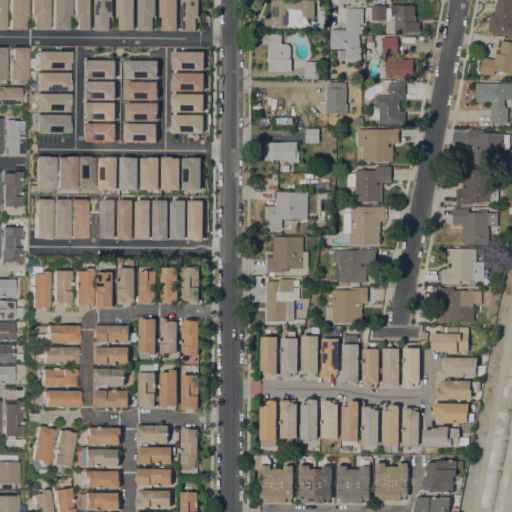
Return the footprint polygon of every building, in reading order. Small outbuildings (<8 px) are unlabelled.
[(9,0),(26,0),(26,20),(23,20),(23,29),(9,29),(9,0)] [(48,0),(48,29),(33,29),(33,20),(30,20),(30,0),(48,0)] [(52,0),(69,0),(69,15),(67,15),(67,29),(52,29),(52,0)] [(90,0),(90,30),(76,29),(76,21),(73,21),(73,0),(90,0)] [(95,0),(112,0),(112,14),(113,14),(113,21),(110,21),(110,30),(108,30),(97,30),(97,29),(95,29),(95,0)] [(134,0),(134,29),(119,29),(119,15),(116,15),(116,0),(134,0)] [(138,0),(156,0),(156,21),(153,21),(153,31),(138,30),(138,0)] [(177,0),(177,30),(162,30),(162,16),(160,16),(160,0),(177,0)] [(181,0),(199,0),(199,22),(196,22),(196,31),(181,31),(181,0)] [(314,0),(314,17),(305,17),(305,26),(289,26),(289,28),(264,27),(265,15),(269,15),(269,12),(270,12),(270,0),(314,0)] [(511,35),(487,32),(490,13),(494,13),(496,2),(496,0),(511,0),(511,35)] [(366,20),(366,6),(371,6),(371,5),(386,5),(386,8),(391,8),(391,4),(414,5),(414,16),(415,16),(415,22),(420,22),(420,24),(418,24),(418,31),(386,30),(386,25),(389,20),(366,20)] [(346,8),(362,8),(362,24),(360,24),(360,26),(363,26),(363,33),(359,33),(359,39),(360,39),(360,45),(359,45),(359,47),(361,47),(361,60),(337,59),(337,50),(344,50),(345,49),(330,48),(330,29),(345,29),(346,8)] [(325,27),(311,27),(311,21),(318,21),(318,9),(325,9),(325,27)] [(290,59),(291,59),(291,72),(267,71),(268,44),(262,44),(262,33),(281,34),(281,43),(287,43),(290,47),(290,59)] [(385,52),(382,52),(382,37),(397,37),(397,58),(412,58),(412,77),(385,77),(385,76),(380,76),(380,66),(385,66),(385,52)] [(479,73),(482,57),(494,59),(495,52),(499,53),(501,40),(511,41),(511,73),(494,70),(493,76),(479,73)] [(26,80),(9,79),(9,61),(11,61),(11,47),(14,47),(24,47),(26,47),(26,80)] [(168,48),(192,48),(192,71),(168,71),(168,48)] [(68,69),(68,52),(36,51),(35,69),(68,69)] [(114,78),(114,60),(82,59),(81,77),(114,78)] [(318,61),(318,79),(304,79),(304,61),(318,61)] [(157,63),(157,76),(156,76),(155,81),(144,81),(144,77),(143,77),(143,62),(157,63)] [(68,90),(67,71),(35,72),(35,91),(68,90)] [(170,91),(203,91),(203,72),(170,72),(170,91)] [(114,99),(114,81),(82,80),(81,99),(114,99)] [(157,99),(156,81),(124,81),(124,100),(157,99)] [(326,87),(328,87),(328,81),(345,82),(345,88),(346,88),(346,104),(347,104),(347,114),(325,113),(326,101),(326,87)] [(490,102),(475,101),(475,82),(511,82),(511,105),(511,98),(504,98),(504,104),(504,108),(507,108),(507,123),(490,123),(490,102)] [(379,123),(379,119),(371,119),(371,106),(374,106),(374,95),(388,95),(388,83),(405,83),(405,98),(399,98),(399,112),(404,112),(404,121),(402,121),(402,123),(379,123)] [(0,104),(0,87),(19,87),(19,105),(0,104)] [(67,112),(68,92),(35,91),(35,111),(67,112)] [(202,111),(202,93),(170,93),(171,112),(202,111)] [(114,119),(114,101),(81,102),(82,120),(114,119)] [(157,102),(124,101),(124,120),(157,121),(157,102)] [(170,132),(202,133),(202,114),(171,113),(170,132)] [(35,114),(35,133),(67,133),(67,114),(35,114)] [(23,120),(23,155),(5,155),(5,119),(6,119),(6,115),(13,116),(13,120),(23,120)] [(362,125),(350,125),(350,124),(358,117),(362,117),(362,125)] [(114,123),(114,141),(81,140),(81,130),(82,130),(82,123),(114,123)] [(123,141),(123,123),(155,123),(155,130),(155,141),(123,141)] [(319,128),(319,143),(305,142),(305,128),(319,128)] [(362,160),(362,152),(358,152),(358,147),(356,146),(356,129),(390,129),(390,128),(394,128),(399,128),(399,143),(392,143),(392,161),(362,160)] [(467,128),(472,128),(472,129),(481,129),(481,132),(503,132),(503,134),(509,134),(509,149),(503,149),(503,164),(473,164),(473,143),(467,143),(467,128)] [(288,161),(284,161),(284,160),(264,160),(264,142),(296,142),(296,151),(302,151),(302,162),(288,162),(288,161)] [(53,191),(53,156),(35,156),(34,191),(53,191)] [(56,156),(56,189),(74,189),(73,156),(56,156)] [(95,156),(76,156),(77,189),(95,189),(95,156)] [(98,189),(116,189),(115,156),(97,157),(98,189)] [(118,189),(118,156),(129,156),(129,157),(137,157),(136,189),(118,189)] [(139,190),(157,190),(158,157),(140,157),(139,190)] [(171,157),(171,160),(181,160),(181,171),(192,171),(192,187),(178,186),(179,180),(164,179),(165,171),(147,171),(147,157),(171,157)] [(199,190),(200,157),(182,157),(181,190),(199,190)] [(355,201),(355,186),(347,186),(347,173),(355,173),(355,169),(375,169),(375,166),(390,166),(390,181),(381,181),(381,201),(355,201)] [(462,169),(491,169),(491,182),(498,183),(497,201),(472,200),(472,204),(461,204),(455,204),(456,189),(462,189),(462,169)] [(20,206),(2,206),(2,171),(20,171),(20,206)] [(281,218),(281,228),(267,227),(267,221),(264,221),(264,206),(275,206),(275,191),(304,192),(304,194),(307,194),(306,219),(281,218)] [(50,199),(34,198),(33,238),(49,239),(50,199)] [(70,238),(84,238),(85,198),(70,198),(70,238)] [(67,199),(52,199),(52,238),(67,239),(67,199)] [(99,238),(114,238),(113,199),(98,199),(99,238)] [(131,239),(132,199),(117,199),(116,239),(131,239)] [(149,199),(134,199),(134,238),(149,238),(149,199)] [(166,239),(167,199),(152,199),(151,239),(166,239)] [(184,239),(185,200),(169,199),(169,239),(184,239)] [(186,240),(201,240),(202,200),(187,199),(186,240)] [(371,244),(371,246),(367,246),(367,244),(349,244),(349,232),(342,232),(342,212),(350,213),(350,206),(385,206),(385,221),(379,221),(379,244),(371,244)] [(488,244),(462,243),(462,223),(452,223),(452,208),(457,208),(469,208),(469,212),(488,212),(488,213),(497,213),(497,226),(488,226),(488,244)] [(19,227),(19,262),(17,262),(17,263),(13,263),(13,262),(2,262),(2,227),(3,227),(3,220),(18,220),(17,227),(19,227)] [(272,236),(302,236),(302,268),(282,268),(282,272),(266,272),(267,257),(272,257),(272,236)] [(475,261),(484,261),(483,280),(459,280),(459,283),(446,283),(445,284),(440,284),(441,268),(446,269),(447,248),(476,249),(475,261)] [(375,249),(375,264),(362,264),(363,281),(348,282),(348,285),(340,285),(340,282),(339,282),(339,262),(328,262),(328,250),(375,249)] [(134,301),(117,301),(117,267),(126,267),(126,259),(133,259),(134,301)] [(41,271),(46,271),(48,273),(47,307),(37,307),(37,308),(30,308),(31,274),(30,274),(31,266),(41,266),(41,271)] [(160,267),(177,267),(177,302),(160,302),(160,267)] [(198,301),(182,301),(182,267),(199,267),(198,301)] [(91,304),(80,304),(80,305),(74,305),(74,271),(83,271),(83,269),(85,268),(89,268),(91,269),(91,304)] [(69,305),(53,305),(53,270),(69,270),(69,305)] [(139,271),(156,271),(155,302),(139,302),(139,271)] [(112,306),(106,306),(106,307),(99,307),(99,306),(95,306),(96,272),(112,272),(112,306)] [(0,296),(0,279),(13,279),(13,297),(0,296)] [(266,281),(278,281),(278,279),(293,279),(293,287),(298,287),(298,299),(293,299),(293,320),(266,320),(266,281)] [(350,287),(367,287),(368,302),(361,302),(361,321),(331,321),(331,307),(323,307),(323,290),(350,289),(350,287)] [(447,302),(437,302),(437,287),(442,287),(453,287),(453,290),(481,290),(481,304),(473,304),(473,321),(447,321),(447,322),(435,322),(435,310),(447,310),(447,302)] [(0,300),(12,301),(12,307),(22,308),(21,316),(12,316),(12,319),(0,318),(0,300)] [(139,318),(140,318),(140,317),(154,318),(154,319),(155,319),(155,353),(153,355),(152,355),(152,359),(139,359),(139,318)] [(176,352),(159,352),(160,318),(176,318),(176,352)] [(198,354),(182,354),(182,320),(185,320),(185,319),(194,319),(194,321),(198,321),(198,354)] [(0,322),(12,323),(12,340),(0,340),(0,322)] [(78,325),(77,342),(33,341),(33,334),(47,334),(47,325),(78,325)] [(128,325),(128,342),(94,342),(94,338),(93,338),(93,331),(94,331),(94,325),(128,325)] [(440,333),(440,327),(459,327),(459,333),(468,333),(468,351),(466,351),(466,352),(458,352),(458,351),(457,351),(457,353),(448,353),(448,352),(441,352),(441,351),(440,351),(440,349),(432,349),(432,333),(440,333)] [(280,377),(281,338),(287,338),(287,329),(294,330),(294,338),(298,338),(297,373),(295,373),(295,376),(291,376),(291,378),(280,377)] [(277,374),(262,374),(262,370),(260,370),(260,336),(277,337),(277,374)] [(318,373),(303,373),(303,369),(301,369),(301,336),(318,336),(318,373)] [(321,338),(338,338),(338,373),(336,373),(336,376),(332,376),(332,378),(321,378),(321,338)] [(0,344),(12,344),(12,353),(21,354),(21,362),(0,362),(0,344)] [(358,382),(343,382),(343,378),(341,378),(342,344),(358,344),(358,382)] [(39,353),(39,348),(40,347),(76,347),(76,356),(77,356),(77,363),(42,363),(42,355),(40,355),(40,354),(39,353)] [(128,347),(128,364),(94,363),(94,347),(128,347)] [(399,386),(384,386),(384,382),(382,382),(382,348),(399,348),(399,386)] [(419,383),(417,383),(417,385),(413,385),(413,387),(411,387),(411,388),(404,388),(404,387),(402,387),(403,348),(419,348),(419,383)] [(379,383),(377,383),(377,386),(372,386),(372,388),(362,388),(362,349),(379,349),(379,383)] [(477,357),(477,367),(476,367),(476,376),(446,376),(446,372),(442,372),(442,357),(477,357)] [(0,383),(0,366),(12,366),(12,383),(0,383)] [(75,369),(75,385),(40,385),(41,368),(75,369)] [(124,369),(124,385),(93,385),(93,368),(124,369)] [(176,406),(166,405),(166,406),(159,406),(160,372),(169,372),(169,371),(170,369),(175,369),(175,370),(176,370),(176,406)] [(154,407),(138,407),(138,372),(155,372),(154,407)] [(198,409),(181,409),(181,375),(198,375),(198,409)] [(436,399),(436,384),(440,384),(440,380),(470,380),(470,390),(472,390),(471,399),(436,399)] [(78,391),(78,400),(79,400),(79,407),(44,407),(44,398),(42,398),(41,396),(41,392),(43,390),(78,391)] [(128,390),(128,407),(94,407),(94,390),(128,390)] [(317,439),(300,439),(301,404),(303,404),(303,401),(307,401),(307,399),(317,400),(317,439)] [(276,440),(275,440),(275,447),(261,446),(261,440),(260,440),(260,405),(262,405),(262,402),(266,402),(266,400),(277,401),(276,440)] [(296,438),(280,438),(280,400),(290,400),(290,402),(293,402),(293,403),(297,403),(296,438)] [(321,400),(336,400),(336,404),(337,404),(337,438),(321,438),(321,400)] [(20,436),(2,436),(3,401),(21,401),(20,436)] [(358,441),(356,441),(356,445),(342,445),(343,440),(341,440),(341,406),(344,406),(344,403),(348,403),(348,401),(358,401),(358,441)] [(468,403),(468,410),(473,410),(473,421),(467,421),(467,422),(437,422),(437,417),(433,417),(433,403),(468,403)] [(382,445),(382,410),(384,410),(384,407),(388,407),(388,405),(399,405),(398,445),(397,445),(397,451),(384,451),(384,445),(382,445)] [(362,406),(376,406),(376,410),(378,410),(378,443),(362,443),(362,406)] [(419,445),(402,445),(402,408),(417,408),(417,411),(419,411),(419,445)] [(39,460),(30,459),(36,426),(37,426),(38,425),(43,426),(43,427),(52,429),(46,463),(45,464),(40,464),(39,462),(39,460)] [(168,425),(168,442),(135,441),(135,434),(136,434),(137,425),(168,425)] [(459,445),(459,446),(423,446),(423,430),(431,430),(431,429),(433,429),(433,427),(439,427),(439,426),(450,426),(450,428),(459,428),(459,437),(469,437),(469,445),(459,445)] [(79,436),(79,430),(86,430),(86,428),(121,428),(121,434),(120,434),(120,444),(84,444),(83,442),(83,438),(84,436),(79,436)] [(197,463),(195,463),(195,468),(188,468),(188,470),(181,470),(181,429),(197,429),(197,463)] [(68,466),(52,464),(57,430),(61,431),(61,430),(68,431),(67,432),(74,433),(68,466)] [(171,447),(171,464),(137,463),(137,447),(171,447)] [(119,449),(118,466),(84,465),(84,449),(119,449)] [(286,502),(286,503),(277,503),(277,502),(272,502),(267,502),(267,501),(263,501),(263,498),(260,498),(261,466),(254,466),(254,460),(270,460),(270,469),(272,469),(272,468),(281,468),(281,469),(283,469),(283,465),(293,465),(292,499),(291,499),(291,502),(286,502)] [(433,492),(433,489),(424,490),(424,487),(423,487),(423,480),(424,480),(424,476),(427,476),(427,472),(426,472),(426,464),(427,464),(427,462),(437,462),(437,461),(456,460),(456,476),(453,476),(453,491),(433,492)] [(16,483),(0,483),(0,461),(17,462),(16,483)] [(408,496),(405,496),(405,499),(400,499),(400,500),(391,501),(391,499),(387,499),(387,500),(382,500),(382,499),(377,499),(377,496),(375,496),(375,462),(381,462),(381,463),(385,463),(385,467),(387,467),(387,466),(396,466),(396,467),(398,467),(398,463),(407,463),(408,496)] [(324,502),(324,503),(315,503),(315,502),(311,502),(311,503),(305,503),(305,502),(301,502),(301,499),(298,499),(299,465),(304,465),(308,465),(308,469),(321,469),(321,466),(331,466),(331,499),(329,499),(329,502),(324,502)] [(362,502),(362,503),(353,503),(353,502),(349,502),(349,503),(344,503),(344,502),(339,502),(339,499),(336,499),(337,465),(343,465),(343,466),(347,466),(347,469),(349,469),(358,469),(358,470),(360,470),(360,466),(370,466),(369,499),(367,499),(367,502),(362,502)] [(171,469),(171,485),(137,485),(137,482),(136,482),(136,474),(137,474),(137,468),(171,469)] [(78,471),(119,471),(119,480),(120,480),(120,485),(119,485),(119,487),(85,487),(85,486),(78,486),(78,471)] [(68,487),(72,511),(56,511),(53,490),(68,487)] [(46,489),(48,490),(51,511),(34,511),(32,494),(32,490),(40,488),(40,490),(46,489)] [(170,490),(170,507),(136,507),(136,490),(170,490)] [(196,511),(180,511),(180,491),(197,491),(196,511)] [(85,493),(85,492),(119,492),(118,499),(119,499),(119,506),(118,506),(118,509),(84,509),(84,507),(77,507),(77,493),(85,493)] [(0,511),(0,495),(16,496),(16,511),(0,511)] [(415,511),(415,497),(450,498),(450,506),(449,506),(449,511),(415,511)]
